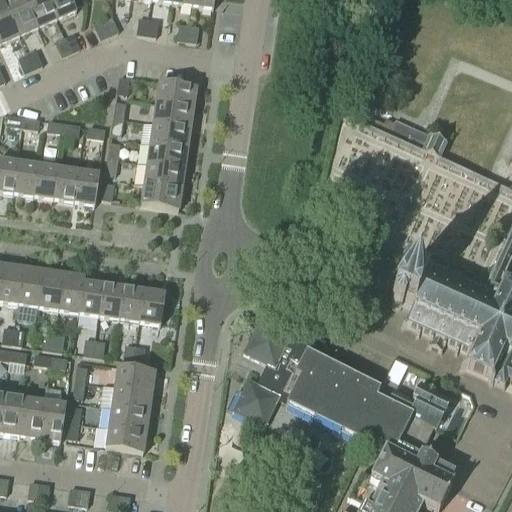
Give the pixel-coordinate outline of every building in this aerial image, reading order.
[(35,34),(20,0),(19,0),(2,8),(17,42),(35,34)] [(55,26),(43,0),(20,0),(35,34),(55,26)] [(65,0),(43,0),(55,26),(74,18),(65,0)] [(168,10),(169,0),(148,0),(148,7),(168,10)] [(189,12),(190,0),(169,0),(168,10),(189,12)] [(212,0),(190,0),(189,12),(210,16),(212,0)] [(0,49),(17,42),(2,8),(0,8),(0,49)] [(109,23),(100,27),(106,42),(116,38),(109,23)] [(144,42),(146,27),(135,25),(133,40),(144,42)] [(106,42),(100,27),(92,31),(98,46),(106,42)] [(155,28),(146,27),(144,42),(153,43),(155,28)] [(183,47),(186,32),(175,31),(174,46),(183,47)] [(196,34),(186,32),(183,47),(194,49),(196,34)] [(71,40),(62,44),(69,58),(78,55),(71,40)] [(69,58),(62,44),(53,48),(60,63),(69,58)] [(34,57),(25,61),(31,75),(40,71),(34,57)] [(31,75),(25,61),(16,64),(23,79),(31,75)] [(116,84),(114,99),(124,101),(126,85),(116,84)] [(155,88),(152,108),(190,114),(193,94),(155,88)] [(187,134),(190,114),(152,108),(149,129),(187,134)] [(113,109),(110,124),(120,126),(123,110),(113,109)] [(20,134),(21,124),(6,122),(4,132),(20,134)] [(37,126),(21,124),(20,134),(35,137),(37,126)] [(118,141),(120,126),(110,124),(108,140),(118,141)] [(443,149),(394,126),(386,144),(394,147),(393,150),(395,151),(396,148),(406,152),(405,155),(408,156),(409,154),(420,158),(418,161),(420,162),(421,159),(432,164),(431,167),(433,168),(434,165),(436,165),(437,163),(443,149)] [(60,140),(61,130),(46,128),(44,138),(60,140)] [(184,155),(187,134),(149,129),(146,149),(184,155)] [(77,132),(61,130),(60,140),(76,142),(77,132)] [(102,136),(86,133),(85,144),(100,146),(102,136)] [(107,149),(105,164),(115,166),(117,150),(107,149)] [(181,176),(184,155),(146,149),(144,170),(181,176)] [(112,182),(115,166),(105,164),(103,180),(112,182)] [(0,199),(9,201),(14,169),(0,167),(0,199)] [(30,204),(34,172),(14,169),(9,201),(30,204)] [(178,196),(181,176),(144,170),(141,191),(178,196)] [(50,207),(55,175),(34,172),(30,204),(50,207)] [(71,210),(76,178),(55,175),(50,207),(71,210)] [(96,181),(76,178),(71,210),(91,213),(96,181)] [(111,191),(101,190),(99,205),(108,206),(111,191)] [(175,217),(178,196),(141,191),(138,211),(175,217)] [(511,227),(510,229),(511,230),(507,240),(505,239),(504,241),(506,242),(501,253),(499,252),(498,254),(500,255),(495,266),(493,265),(492,267),(494,268),(489,279),(487,278),(486,280),(488,281),(483,292),(482,292),(480,295),(471,291),(473,287),(470,286),(473,279),(427,259),(424,264),(423,263),(421,265),(415,267),(413,263),(410,263),(412,268),(406,272),(403,271),(402,274),(406,275),(405,283),(398,280),(395,288),(396,288),(393,296),(391,295),(389,303),(391,304),(389,308),(391,313),(395,315),(399,313),(401,309),(410,314),(403,328),(399,330),(401,333),(404,331),(411,334),(410,338),(413,339),(415,336),(428,342),(424,350),(425,352),(427,352),(438,357),(438,359),(440,358),(444,350),(454,354),(452,358),(455,359),(457,356),(467,361),(462,372),(457,373),(458,377),(464,375),(486,385),(488,391),(494,389),(500,392),(501,395),(503,394),(501,391),(503,388),(509,389),(509,385),(511,385),(511,374),(511,373),(511,370),(511,295),(502,291),(500,285),(505,275),(507,276),(508,273),(506,272),(511,262),(511,259),(511,227)] [(0,309),(16,312),(22,274),(1,271),(0,275),(0,309)] [(35,314),(41,277),(22,274),(16,312),(35,314)] [(56,317),(62,280),(41,277),(35,314),(56,317)] [(77,321),(82,289),(83,283),(62,280),(56,317),(77,321)] [(96,323),(101,291),(82,289),(77,321),(96,323)] [(116,326),(121,294),(101,291),(96,323),(116,326)] [(137,329),(142,297),(121,294),(116,326),(137,329)] [(163,300),(142,297),(137,329),(158,332),(163,300)] [(231,417),(263,433),(279,400),(287,404),(284,409),(381,458),(382,456),(389,459),(394,451),(416,462),(417,461),(431,433),(422,430),(384,412),(384,408),(372,402),(377,393),(315,363),(323,347),(285,328),(280,338),(257,326),(242,358),(264,370),(255,389),(246,385),(231,417)] [(0,350),(10,351),(12,335),(2,333),(0,345),(0,350)] [(23,336),(12,335),(10,351),(20,353),(23,336)] [(50,357),(53,340),(42,339),(40,356),(50,357)] [(63,342),(53,340),(50,357),(60,359),(63,342)] [(91,363),(93,346),(83,345),(81,362),(91,363)] [(103,348),(93,346),(91,363),(101,364),(103,348)] [(131,368),(133,353),(124,352),(122,367),(131,368)] [(143,354),(133,353),(131,368),(141,369),(143,354)] [(0,366),(7,367),(9,357),(0,355),(0,366)] [(25,359),(9,357),(7,367),(23,369),(25,359)] [(48,373),(49,362),(33,360),(31,371),(48,373)] [(65,365),(49,362),(48,373),(64,375),(65,365)] [(75,372),(73,389),(83,390),(86,373),(75,372)] [(116,372),(112,394),(150,400),(153,377),(116,372)] [(386,376),(377,393),(372,402),(384,408),(384,412),(422,430),(431,433),(432,434),(448,403),(417,388),(410,403),(393,394),(398,383),(386,376)] [(80,406),(83,390),(73,389),(70,405),(80,406)] [(147,420),(150,400),(112,394),(110,414),(147,420)] [(0,439),(16,442),(22,405),(2,402),(0,415),(0,439)] [(37,445),(43,408),(22,405),(16,442),(37,445)] [(64,411),(43,408),(37,445),(58,449),(64,411)] [(70,413),(68,428),(77,429),(80,414),(70,413)] [(144,440),(147,420),(110,414),(107,434),(144,440)] [(75,445),(77,429),(68,428),(65,444),(75,445)] [(142,460),(144,440),(107,434),(104,454),(142,460)] [(240,474),(246,455),(227,449),(221,468),(240,474)] [(357,477),(344,504),(352,508),(350,511),(417,511),(418,510),(421,511),(437,511),(449,490),(445,488),(450,478),(417,461),(416,462),(394,451),(389,459),(382,456),(381,458),(368,482),(357,477)] [(36,505),(38,489),(28,488),(26,503),(36,505)] [(47,491),(38,489),(36,505),(45,506),(47,491)] [(248,489),(243,497),(242,501),(251,506),(257,494),(248,489)] [(76,511),(78,495),(69,494),(67,509),(76,511)] [(88,497),(78,495),(76,511),(86,511),(88,497)] [(117,511),(119,501),(108,499),(106,511),(117,511)] [(126,511),(128,502),(119,501),(117,511),(126,511)]
